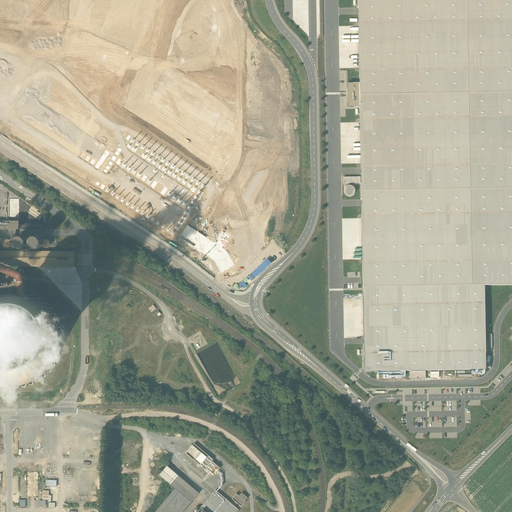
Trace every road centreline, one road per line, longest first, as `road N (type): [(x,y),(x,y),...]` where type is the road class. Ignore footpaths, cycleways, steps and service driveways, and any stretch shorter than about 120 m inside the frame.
road 1 (unclassified): [(255,305),(258,287),(302,241),(314,202),(311,76),(268,0)]
road 2 (unclassified): [(255,305),(232,300),(0,142)]
road 3 (unclassified): [(451,489),(264,324),(255,305)]
